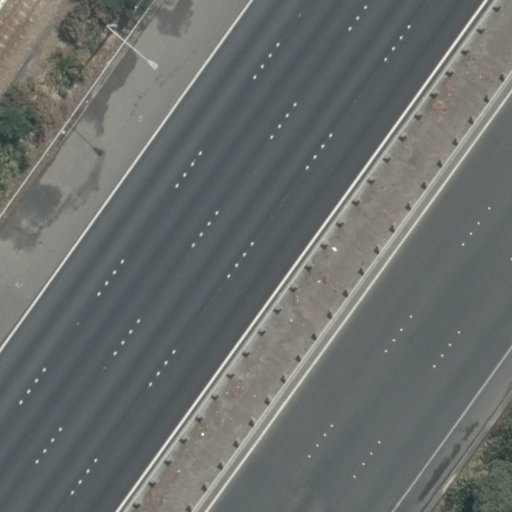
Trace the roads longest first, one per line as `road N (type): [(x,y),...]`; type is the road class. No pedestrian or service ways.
road 1 (motorway): [(60,511),(427,0)]
road 2 (motorway): [(511,175),(267,511)]
